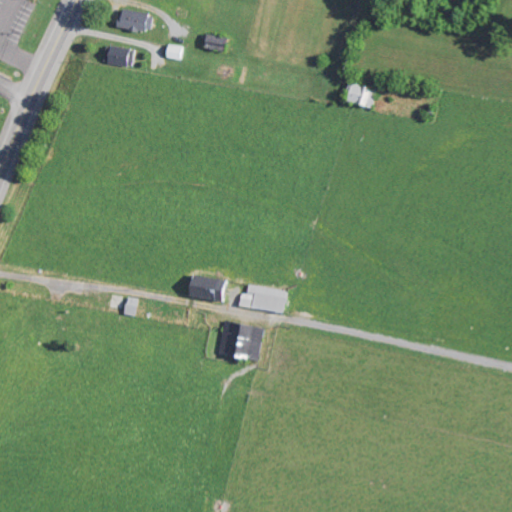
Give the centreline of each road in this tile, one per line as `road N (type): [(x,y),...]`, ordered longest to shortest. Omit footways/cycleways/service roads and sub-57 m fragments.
road 1 (residential): [(511,352),(0,277)]
road 2 (secondary): [(0,175),(79,0)]
